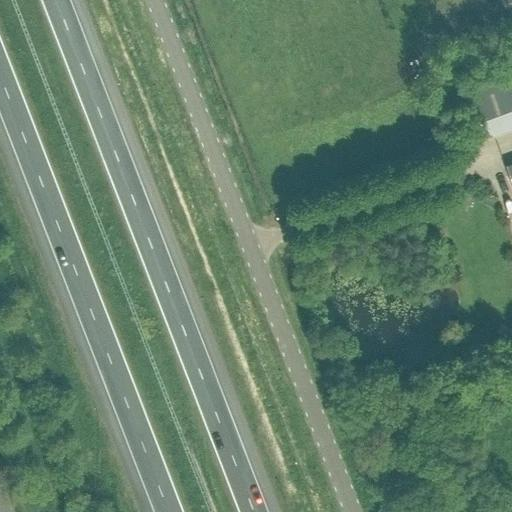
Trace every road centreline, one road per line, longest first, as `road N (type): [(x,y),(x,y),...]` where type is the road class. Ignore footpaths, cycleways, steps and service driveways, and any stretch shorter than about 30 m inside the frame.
road 1 (motorway): [(254,511),(56,0)]
road 2 (unclassified): [(353,511),(156,0)]
road 3 (motorway): [(0,74),(169,511)]
